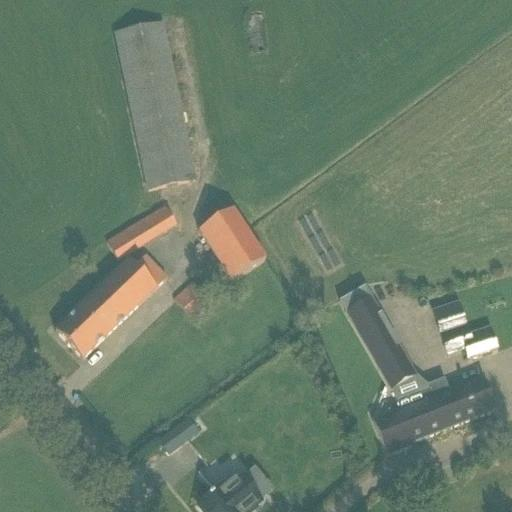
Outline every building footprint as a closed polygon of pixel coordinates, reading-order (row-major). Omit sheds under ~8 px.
[(114,35),(144,188),(145,193),(192,183),(161,26),(114,35)] [(161,209),(105,244),(115,262),(172,226),(161,209)] [(265,261),(234,211),(200,232),(231,282),(265,261)] [(81,362),(96,349),(166,281),(146,261),(136,271),(128,263),(54,334),(81,362)] [(191,285),(173,302),(189,321),(205,304),(191,285)] [(389,394),(391,393),(415,378),(364,288),(339,303),(345,315),(344,316),(389,394)] [(457,304),(432,312),(440,335),(465,327),(457,304)] [(468,337),(459,340),(463,353),(467,364),(495,354),(487,331),(468,337)] [(264,364),(202,410),(222,437),(284,391),(264,364)] [(415,378),(391,393),(399,412),(372,422),(374,428),(379,440),(387,458),(410,449),(409,447),(492,414),(485,395),(481,385),(450,398),(445,386),(443,381),(426,388),(415,378)] [(198,435),(189,422),(158,445),(168,458),(198,435)] [(222,488),(197,509),(199,511),(255,511),(258,510),(256,508),(261,505),(240,480),(235,483),(234,482),(224,490),(222,488)]
